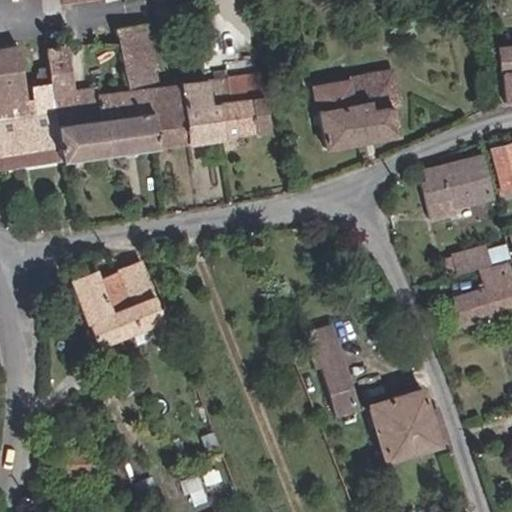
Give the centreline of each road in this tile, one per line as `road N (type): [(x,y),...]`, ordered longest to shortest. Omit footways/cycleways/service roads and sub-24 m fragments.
road 1 (residential): [(0,252),(360,193)]
road 2 (residential): [(360,193),(429,321),(486,511)]
road 3 (unclassified): [(3,511),(16,449),(0,309)]
road 4 (residential): [(511,123),(397,167),(360,193)]
